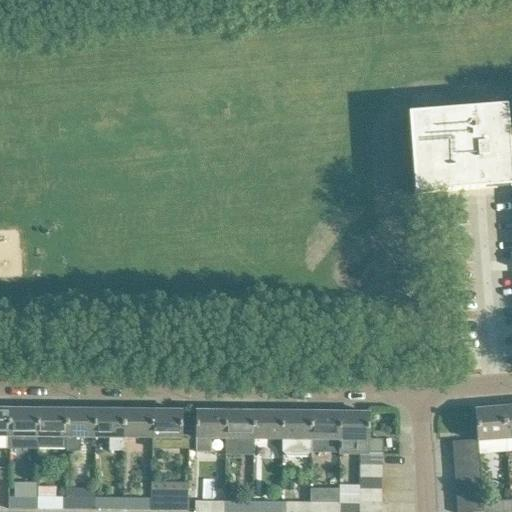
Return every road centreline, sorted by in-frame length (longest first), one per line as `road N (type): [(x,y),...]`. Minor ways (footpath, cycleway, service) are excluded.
road 1 (residential): [(419,391),(0,384)]
road 2 (residential): [(483,204),(501,385)]
road 3 (residential): [(426,511),(419,391)]
